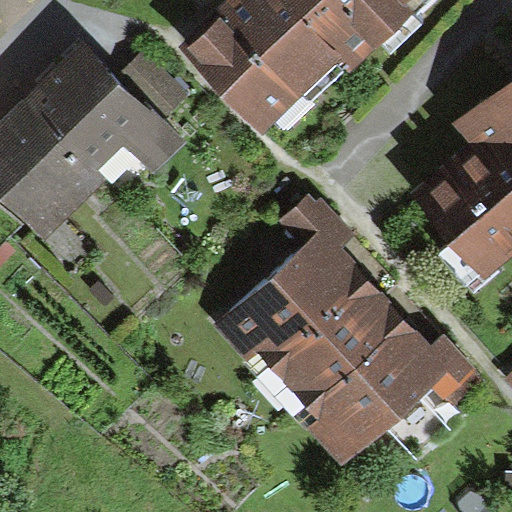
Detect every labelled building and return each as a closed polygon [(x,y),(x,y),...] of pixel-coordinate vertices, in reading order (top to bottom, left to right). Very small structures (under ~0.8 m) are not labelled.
[(231,0),(182,47),(265,133),(340,62),(349,72),(413,10),(407,3),(410,0),(231,0)] [(91,30),(32,87),(105,163),(128,141),(154,169),(191,133),(168,109),(191,87),(145,38),(121,61),(91,30)] [(511,72),(455,124),(482,154),(428,202),(493,274),(511,257),(511,72)] [(0,180),(41,223),(105,163),(32,87),(0,116),(0,180)] [(331,205),(209,313),(334,453),(458,343),(331,205)]
